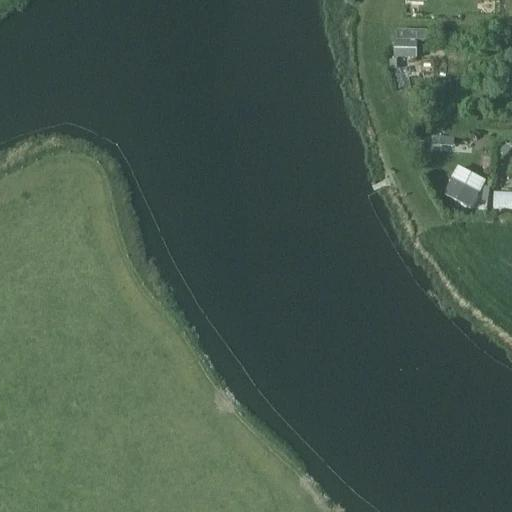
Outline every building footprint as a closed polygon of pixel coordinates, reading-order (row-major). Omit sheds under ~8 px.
[(425,42),(426,33),(398,33),(397,43),(395,43),(394,58),(415,59),(416,41),(425,42)] [(511,150),(506,144),(497,154),(503,160),(511,150)] [(484,159),(483,169),(491,170),(492,161),(484,159)] [(471,209),(479,193),(452,179),(444,195),(471,209)] [(511,191),(495,191),(494,202),(511,203),(511,191)]
